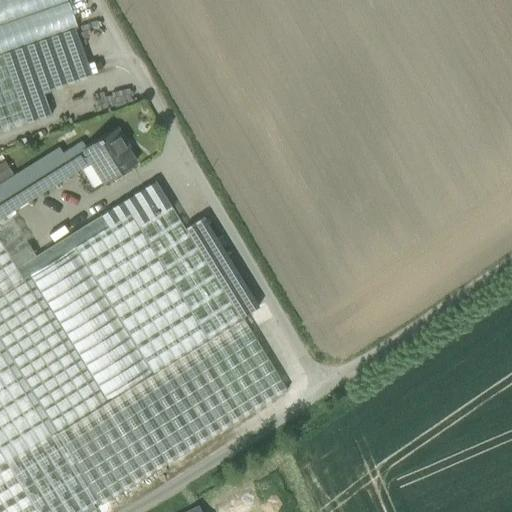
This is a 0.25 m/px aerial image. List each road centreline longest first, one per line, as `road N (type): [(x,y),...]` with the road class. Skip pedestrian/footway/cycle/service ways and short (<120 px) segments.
road 1 (unclassified): [(324,391),(95,0)]
road 2 (unclassified): [(324,391),(126,511)]
road 3 (unclassified): [(511,263),(324,391)]
